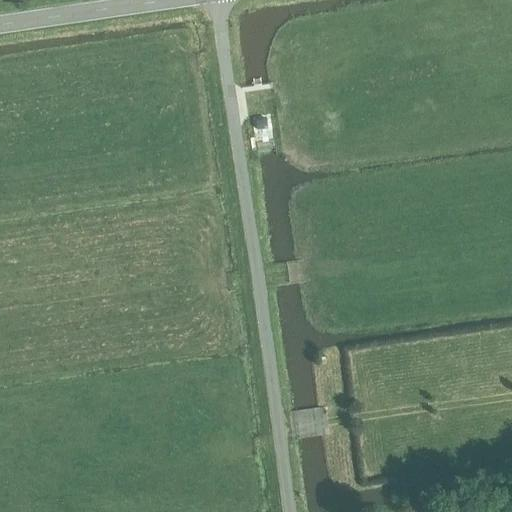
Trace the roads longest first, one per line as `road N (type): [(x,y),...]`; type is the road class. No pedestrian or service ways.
road 1 (unclassified): [(289,511),(214,0)]
road 2 (track): [(277,430),(511,397)]
road 3 (tertiary): [(0,22),(150,0)]
